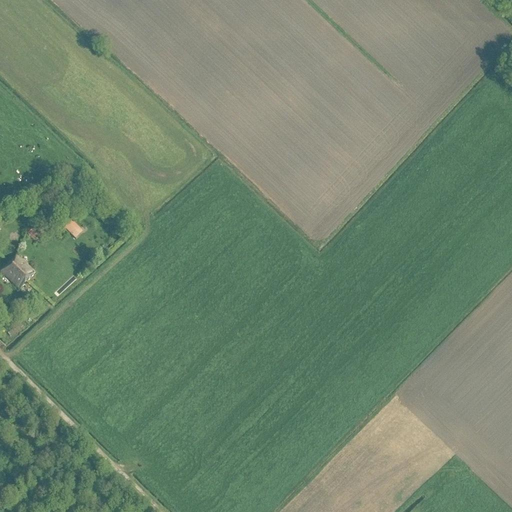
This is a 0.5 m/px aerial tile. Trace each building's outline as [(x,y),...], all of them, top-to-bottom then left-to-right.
[(90,184),(86,178),(76,183),(80,190),(90,184)] [(76,240),(83,232),(72,221),(64,229),(76,240)] [(49,230),(41,222),(27,236),(33,241),(37,237),(40,239),(49,230)] [(8,265),(27,283),(35,274),(16,257),(8,265)] [(19,291),(27,283),(8,265),(1,274),(19,291)]
